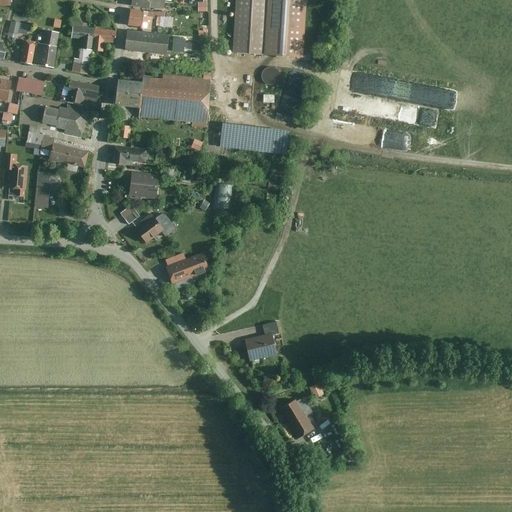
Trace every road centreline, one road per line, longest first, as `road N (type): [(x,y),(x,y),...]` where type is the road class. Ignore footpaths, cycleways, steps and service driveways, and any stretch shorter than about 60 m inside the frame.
road 1 (residential): [(125,260),(275,440),(293,473),(296,511)]
road 2 (residential): [(92,219),(112,86)]
